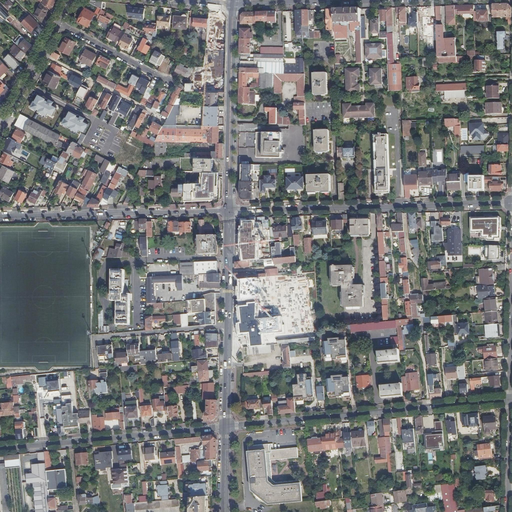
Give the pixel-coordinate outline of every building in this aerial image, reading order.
[(9,9),(14,5),(9,0),(8,0),(4,5),(9,9)] [(45,0),(44,3),(47,5),(46,7),(49,10),(50,11),(52,8),(53,8),(56,0),(45,0)] [(92,1),(88,2),(102,9),(103,10),(103,2),(92,1)] [(49,10),(46,7),(42,2),(35,15),(42,22),(49,10)] [(0,16),(1,17),(4,20),(4,21),(10,15),(0,5),(0,16)] [(501,5),(492,5),(493,18),(501,18),(501,19),(503,19),(503,18),(509,17),(509,25),(511,25),(511,8),(508,5),(501,5)] [(447,7),(447,26),(456,25),(455,15),(455,6),(452,6),(447,7)] [(464,6),(455,6),(455,15),(474,14),(474,12),(474,6),(464,6)] [(145,19),(146,9),(130,8),(130,18),(145,19)] [(89,26),(96,14),(86,9),(79,21),(89,26)] [(103,10),(102,9),(98,17),(100,18),(99,19),(105,22),(103,26),(107,28),(109,24),(112,18),(109,16),(108,18),(107,18),(108,16),(106,15),(105,16),(104,15),(106,11),(103,10)] [(346,10),(334,10),(335,38),(347,38),(347,23),(351,23),(351,30),(353,30),(353,31),(355,31),(355,27),(361,26),(361,17),(360,9),(346,10)] [(474,12),(474,14),(474,18),(479,18),(479,22),(484,22),(484,23),(486,23),(486,21),(489,21),(488,11),(474,12)] [(241,16),(241,24),(242,24),(249,24),(262,24),(262,22),(269,22),(269,24),(277,23),(277,12),(262,12),(244,13),(241,16)] [(413,18),(409,18),(410,30),(410,35),(414,34),(414,28),(418,28),(418,15),(418,12),(415,12),(415,14),(413,14),(413,18)] [(433,14),(418,15),(418,28),(418,29),(422,29),(422,24),(432,23),(432,25),(437,25),(437,21),(437,14),(433,15),(433,14)] [(22,23),(31,32),(39,24),(30,15),(22,23)] [(176,16),(175,28),(187,29),(188,17),(187,16),(185,15),(184,16),(183,17),(176,16)] [(164,17),(159,17),(158,24),(158,26),(170,28),(171,18),(166,18),(164,18),(164,17)] [(209,19),(191,18),(190,32),(195,32),(195,26),(197,26),(197,28),(199,31),(197,33),(200,36),(201,36),(203,38),(204,39),(207,40),(208,37),(209,26),(209,19)] [(207,90),(222,90),(224,20),(210,19),(207,90)] [(380,24),(380,19),(379,19),(376,19),(375,19),(375,21),(372,21),(372,34),(381,34),(380,33),(380,24)] [(158,26),(158,24),(153,23),(153,26),(146,25),(145,30),(147,31),(147,32),(150,33),(150,31),(153,32),(153,36),(156,37),(157,38),(158,26)] [(147,33),(143,31),(142,30),(131,25),(129,28),(145,37),(147,33)] [(443,26),(437,26),(438,49),(438,58),(439,58),(457,57),(456,39),(444,39),(443,26)] [(108,37),(113,40),(117,42),(123,32),(113,27),(108,37)] [(241,30),(241,40),(251,40),(252,40),(252,32),(251,32),(251,30),(249,30),(242,29),(241,30)] [(505,36),(507,36),(507,32),(498,32),(498,51),(505,51),(505,39),(505,36)] [(156,37),(153,36),(147,33),(145,37),(139,48),(147,53),(151,47),(146,44),(149,38),(154,41),(156,37)] [(125,34),(120,44),(129,49),(134,40),(127,36),(128,35),(125,34)] [(61,50),(70,55),(75,46),(73,45),(75,42),(68,38),(66,42),(65,41),(61,50)] [(27,52),(33,45),(25,39),(19,46),(27,52)] [(241,47),(241,54),(249,55),(251,55),(251,47),(252,47),(252,46),(251,46),(251,40),(241,40),(241,47)] [(189,55),(189,49),(177,42),(174,47),(175,47),(182,51),(189,55)] [(383,44),(366,44),(367,58),(383,58),(383,44)] [(395,65),(394,45),(388,45),(389,92),(402,91),(402,65),(398,65),(395,65)] [(175,47),(174,47),(171,46),(166,56),(170,58),(175,47)] [(6,51),(1,47),(0,48),(2,50),(0,52),(0,56),(4,60),(9,54),(6,51)] [(15,53),(14,52),(13,54),(20,60),(26,53),(19,47),(16,51),(16,52),(15,53)] [(91,66),(97,55),(87,50),(81,61),(91,66)] [(161,66),(166,56),(162,54),(156,50),(151,59),(158,63),(157,64),(161,66)] [(61,55),(54,52),(52,56),(59,60),(61,55)] [(112,61),(102,56),(99,60),(100,60),(99,62),(100,63),(101,61),(109,66),(112,61)] [(485,61),(485,56),(483,56),(476,57),(468,57),(468,60),(476,59),(476,61),(475,72),(486,73),(486,61),(485,61)] [(0,77),(0,78),(10,68),(0,58),(0,77)] [(193,70),(195,67),(189,67),(188,69),(184,67),(185,65),(179,62),(175,72),(189,78),(191,75),(192,73),(193,70)] [(54,64),(51,71),(62,77),(67,79),(69,76),(64,74),(63,73),(59,70),(61,67),(54,64)] [(96,65),(90,76),(95,79),(95,77),(94,77),(99,67),(96,65)] [(285,74),(305,75),(305,67),(284,67),(284,68),(285,74)] [(371,68),(371,71),(371,73),(371,80),(371,82),(371,85),(383,85),(382,67),(371,68)] [(346,69),(347,93),(359,92),(361,92),(361,84),(358,84),(358,81),(358,79),(358,77),(361,77),(360,68),(346,69)] [(62,77),(51,71),(46,79),(57,85),(62,77)] [(240,81),(240,88),(251,88),(253,88),(253,87),(248,86),(248,74),(240,73),(240,81)] [(136,86),(141,77),(134,74),(130,82),(131,83),(128,89),(119,85),(117,88),(116,88),(115,89),(130,96),(135,85),(136,86)] [(240,88),(240,104),(255,104),(256,93),(282,94),(282,81),(298,82),(299,97),(295,97),(295,110),(300,110),(301,126),(306,126),(305,75),(285,74),(275,74),(275,89),(260,89),(256,88),(254,89),(254,93),(250,93),(250,90),(251,90),(251,88),(240,88)] [(275,89),(275,74),(265,74),(260,74),(260,79),(260,86),(260,89),(275,89)] [(326,89),(327,94),(327,95),(328,95),(328,74),(326,74),(326,75),(316,75),(316,74),(314,74),(314,95),(316,95),(316,94),(323,94),(323,88),(325,88),(325,89),(326,89)] [(95,79),(98,80),(108,85),(110,81),(98,75),(95,79)] [(84,82),(73,76),(70,81),(71,82),(80,87),(84,82)] [(147,92),(150,87),(148,86),(151,82),(142,77),(136,89),(138,90),(140,87),(142,87),(143,84),(144,85),(141,92),(146,94),(147,92)] [(0,100),(2,102),(4,100),(2,98),(11,90),(8,87),(6,90),(3,87),(6,84),(0,78),(0,100)] [(411,89),(411,93),(420,92),(420,84),(419,84),(418,78),(407,79),(408,89),(411,89)] [(57,85),(46,79),(45,82),(56,88),(57,85)] [(92,86),(85,82),(82,89),(87,92),(88,90),(89,91),(92,86)] [(487,83),(487,99),(500,99),(500,83),(487,83)] [(182,92),(183,89),(177,86),(171,97),(173,98),(171,101),(168,106),(167,105),(162,114),(165,116),(167,113),(168,113),(166,117),(168,118),(175,105),(182,92)] [(166,93),(162,91),(160,95),(159,97),(154,106),(158,108),(166,93)] [(152,94),(150,93),(147,92),(146,94),(144,98),(149,100),(152,94)] [(218,106),(218,93),(206,92),(206,106),(218,106)] [(106,110),(113,96),(109,94),(105,101),(103,101),(100,106),(102,107),(105,108),(104,109),(106,110)] [(152,109),(154,106),(159,97),(152,94),(149,100),(144,98),(142,103),(147,105),(147,104),(148,104),(147,107),(152,109)] [(47,99),(39,95),(32,108),(37,111),(38,110),(40,111),(39,112),(47,116),(48,114),(53,116),(58,108),(53,105),(55,102),(50,99),(49,101),(46,100),(47,99)] [(116,109),(117,109),(123,98),(120,96),(118,95),(112,106),(112,107),(111,110),(115,112),(116,109)] [(94,110),(94,109),(99,100),(92,96),(87,106),(94,110)] [(128,115),(133,106),(124,102),(120,110),(128,115)] [(359,106),(360,118),(375,118),(375,103),(371,103),(370,104),(367,104),(367,106),(364,106),(362,106),(359,106)] [(502,103),(487,104),(487,114),(502,114),(502,103)] [(344,118),(360,118),(359,106),(356,107),(354,107),(352,107),(352,104),(348,104),(347,104),(343,104),(344,118)] [(181,105),(175,105),(168,118),(164,125),(177,125),(177,115),(181,115),(181,105)] [(219,126),(219,106),(218,106),(206,106),(205,126),(219,126)] [(137,125),(145,109),(140,107),(129,128),(134,130),(137,125)] [(148,111),(145,109),(137,125),(140,127),(148,111)] [(271,125),(291,125),(291,118),(282,118),(282,112),(277,112),(277,109),(266,109),(266,112),(271,112),(271,125)] [(79,116),(71,112),(64,125),(69,128),(70,127),(71,128),(71,129),(79,133),(80,131),(85,133),(90,125),(85,122),(87,119),(81,116),(80,118),(78,117),(79,116)] [(110,123),(113,125),(119,113),(116,112),(115,114),(110,123)] [(31,119),(22,114),(19,119),(16,125),(25,130),(31,119)] [(32,119),(31,119),(25,130),(60,148),(62,144),(58,142),(62,135),(32,119)] [(461,136),(461,135),(461,126),(458,126),(457,119),(446,120),(446,127),(455,127),(456,136),(461,136)] [(403,121),(404,142),(410,142),(410,137),(412,137),(412,126),(418,125),(418,121),(403,121)] [(159,135),(162,129),(164,126),(160,125),(161,124),(158,122),(157,123),(154,122),(150,130),(159,135)] [(469,141),(487,140),(487,133),(486,133),(485,123),(469,124),(469,141)] [(191,142),(219,143),(219,126),(205,126),(204,126),(204,130),(162,129),(159,135),(155,142),(167,142),(191,142)] [(18,129),(13,138),(22,143),(27,134),(18,129)] [(328,147),(328,151),(328,152),(330,152),(330,131),(328,131),(328,132),(317,132),(317,131),(315,131),(316,152),(318,152),(325,151),(324,146),(326,146),(326,147),(328,147)] [(257,133),(257,141),(282,141),(282,133),(257,133)] [(377,194),(391,193),(389,135),(382,135),(382,134),(380,134),(380,135),(375,135),(377,194)] [(499,146),(509,146),(509,135),(501,134),(501,141),(496,141),(496,144),(499,144),(499,146)] [(19,142),(9,137),(6,143),(5,146),(16,152),(18,149),(15,148),(19,142)] [(141,137),(140,139),(153,146),(155,143),(143,137),(142,137),(141,137)] [(282,141),(257,141),(257,158),(281,158),(282,141)] [(78,147),(79,144),(74,142),(68,153),(70,154),(73,155),(74,154),(78,147)] [(156,143),(155,157),(167,157),(167,142),(155,142),(156,143)] [(191,153),(191,158),(195,158),(213,158),(223,158),(224,149),(224,143),(219,143),(191,142),(191,147),(217,147),(217,151),(213,151),(213,153),(191,153)] [(85,150),(78,147),(74,154),(81,158),(83,153),(85,150)] [(355,148),(338,149),(339,158),(355,158),(355,148)] [(433,150),(432,163),(442,163),(442,150),(433,150)] [(70,154),(68,153),(65,151),(62,156),(58,163),(56,167),(65,171),(68,163),(66,162),(70,154)] [(9,165),(14,156),(6,152),(1,161),(4,162),(9,165)] [(419,173),(420,186),(434,185),(433,172),(427,172),(426,159),(428,159),(428,153),(426,153),(426,154),(419,154),(420,173),(419,173)] [(56,168),(56,167),(58,163),(49,158),(48,160),(47,163),(56,168)] [(181,158),(181,171),(186,171),(189,171),(195,171),(195,162),(195,158),(191,158),(181,158)] [(219,172),(223,172),(223,165),(223,158),(213,158),(213,165),(213,172),(219,172)] [(112,162),(107,159),(101,171),(106,174),(112,162)] [(112,162),(106,174),(101,182),(106,184),(111,175),(108,174),(114,163),(112,162)] [(10,183),(15,172),(3,165),(0,170),(0,177),(1,178),(3,179),(7,181),(10,183)] [(242,175),(242,183),(257,183),(259,183),(259,174),(258,174),(258,171),(261,171),(261,165),(242,165),(242,166),(242,175)] [(501,166),(490,166),(490,175),(502,176),(503,172),(501,172),(501,166)] [(448,184),(448,176),(447,170),(442,170),(442,172),(438,172),(438,170),(433,170),(433,172),(434,185),(439,185),(439,183),(443,182),(443,184),(448,184)] [(90,205),(92,200),(86,197),(97,174),(90,171),(79,193),(76,198),(90,205)] [(122,175),(117,172),(112,182),(111,183),(109,187),(114,190),(122,175)] [(213,172),(202,172),(201,182),(186,183),(186,195),(185,200),(214,199),(218,195),(219,172),(213,172)] [(138,175),(134,173),(128,184),(133,187),(139,176),(138,175)] [(331,175),(308,176),(309,192),(318,192),(318,193),(322,193),(322,192),(331,192),(331,175)] [(448,190),(461,190),(461,175),(448,176),(448,184),(448,190)] [(156,179),(155,179),(150,179),(150,188),(162,188),(162,178),(162,176),(156,176),(156,179)] [(405,176),(406,198),(410,198),(410,190),(418,189),(417,176),(405,176)] [(261,184),(261,193),(262,193),(267,193),(267,191),(266,189),(269,189),(277,188),(276,181),(272,181),(272,177),(265,177),(266,181),(261,181),(261,184)] [(304,177),(287,178),(288,190),(304,190),(304,177)] [(470,191),(484,191),(484,183),(484,178),(484,177),(470,177),(470,191)] [(501,180),(501,177),(484,178),(484,183),(491,183),(491,191),(501,191),(501,182),(493,182),(493,180),(501,180)] [(66,179),(63,178),(56,191),(63,194),(64,193),(65,191),(66,192),(69,185),(65,182),(66,179)] [(68,194),(75,197),(81,185),(74,181),(68,194)] [(33,192),(29,200),(36,204),(38,200),(41,195),(43,192),(47,183),(45,182),(39,194),(38,194),(38,195),(36,194),(37,193),(36,192),(35,194),(33,192)] [(186,195),(186,183),(180,183),(180,188),(173,188),(173,196),(182,196),(182,195),(186,195)] [(241,198),(243,200),(254,200),(254,190),(254,184),(257,184),(257,183),(242,183),(242,191),(241,198)] [(3,189),(0,195),(8,199),(7,200),(10,202),(15,193),(8,189),(9,187),(8,186),(5,185),(3,189)] [(97,200),(93,198),(92,200),(90,205),(89,206),(95,206),(100,206),(104,198),(109,188),(104,186),(97,200)] [(109,187),(109,188),(104,198),(109,200),(111,196),(115,198),(119,192),(114,190),(109,187)] [(28,194),(21,190),(16,199),(23,202),(28,194)] [(134,196),(129,194),(123,206),(125,206),(125,205),(127,205),(128,206),(129,205),(129,203),(130,203),(134,196)] [(405,232),(403,213),(398,213),(399,225),(396,225),(396,221),(392,221),(393,232),(403,232),(405,232)] [(417,221),(416,213),(409,213),(411,229),(417,229),(417,221)] [(443,219),(443,213),(440,213),(440,228),(443,229),(443,225),(451,225),(451,219),(443,219)] [(481,240),(502,240),(503,218),(500,216),(470,216),(470,235),(481,234),(481,240)] [(240,260),(258,260),(259,236),(256,236),(256,219),(242,219),(242,227),(240,227),(240,260)] [(295,221),(293,221),(293,230),(303,229),(302,225),(301,225),(300,219),(295,219),(295,221)] [(147,220),(140,220),(140,222),(138,222),(138,224),(137,224),(137,226),(136,226),(136,230),(147,230),(147,220)] [(370,220),(355,220),(356,236),(371,235),(370,220)] [(200,228),(199,228),(199,230),(200,230),(200,235),(213,235),(213,225),(204,225),(204,221),(200,221),(200,226),(200,228)] [(343,221),(340,221),(333,221),(333,231),(343,230),(343,231),(344,231),(343,221)] [(313,223),(313,236),(329,235),(329,222),(313,223)] [(178,223),(170,223),(170,232),(178,232),(178,223)] [(191,223),(181,224),(181,233),(191,232),(191,223)] [(286,225),(273,226),(274,238),(287,237),(286,225)] [(461,231),(449,231),(449,256),(462,256),(461,231)] [(217,255),(218,236),(200,236),(199,255),(217,255)] [(306,254),(314,253),(313,238),(305,239),(306,254)] [(413,258),(421,269),(418,240),(412,241),(412,244),(415,249),(412,251),(416,256),(413,258)] [(121,258),(125,244),(122,243),(122,245),(117,244),(117,246),(115,246),(115,248),(116,249),(116,250),(115,250),(114,254),(115,254),(114,258),(121,258)] [(283,258),(281,243),(275,243),(276,247),(272,247),(273,259),(274,259),(283,258)] [(501,246),(486,246),(485,260),(501,260),(501,246)] [(105,251),(99,249),(94,259),(106,259),(107,258),(106,257),(106,258),(106,257),(102,257),(105,251)] [(208,275),(218,275),(218,262),(180,263),(180,268),(167,268),(167,277),(183,276),(185,276),(208,275)] [(441,262),(429,263),(429,269),(434,269),(434,271),(438,270),(438,269),(442,268),(441,262)] [(353,266),(333,267),(334,286),(343,286),(344,308),(364,307),(364,286),(354,286),(353,266)] [(267,277),(276,276),(276,269),(269,270),(266,271),(266,274),(267,277)] [(481,286),(487,285),(494,285),(494,276),(495,276),(495,275),(494,275),(493,269),(485,270),(484,270),(479,270),(480,280),(481,280),(481,286)] [(124,271),(111,271),(112,302),(117,302),(117,325),(130,325),(130,295),(124,295),(124,271)] [(208,283),(200,282),(200,289),(220,289),(220,285),(221,274),(218,275),(208,275),(208,283)] [(167,277),(147,278),(147,305),(151,304),(156,304),(156,300),(155,300),(155,284),(177,283),(177,291),(183,291),(183,282),(183,281),(183,276),(167,277)] [(388,283),(388,277),(381,278),(382,300),(387,300),(389,299),(389,295),(387,295),(387,284),(388,283)] [(428,291),(447,289),(446,283),(435,284),(435,285),(429,286),(428,278),(422,278),(423,291),(428,291)] [(268,280),(240,283),(242,300),(269,298),(268,280)] [(480,299),(485,299),(489,299),(488,297),(496,297),(495,286),(487,287),(487,285),(481,286),(475,286),(476,294),(479,294),(480,299)] [(214,298),(214,294),(211,294),(203,297),(203,299),(202,299),(202,300),(201,300),(201,301),(187,302),(188,314),(201,313),(216,312),(216,305),(215,297),(214,298)] [(416,304),(424,303),(424,296),(411,297),(411,298),(412,312),(413,319),(419,319),(423,319),(423,316),(421,316),(420,314),(417,315),(417,313),(416,313),(416,304)] [(486,313),(497,312),(498,312),(496,298),(489,299),(485,299),(486,313)] [(264,345),(263,334),(284,332),(282,317),(258,319),(256,302),(249,303),(249,306),(236,307),(238,336),(248,335),(249,346),(264,345)] [(216,318),(216,312),(201,313),(201,317),(200,317),(198,320),(199,321),(200,322),(201,322),(213,321),(214,321),(216,320),(216,318)] [(487,326),(498,325),(497,312),(486,313),(487,326)] [(147,331),(153,331),(153,322),(155,322),(160,322),(166,321),(166,316),(147,317),(147,331)] [(453,321),(453,316),(433,318),(434,325),(436,324),(435,323),(446,322),(453,321)] [(454,325),(455,336),(470,335),(469,324),(459,325),(458,316),(453,316),(453,321),(454,324),(454,325)] [(399,345),(402,345),(402,343),(401,329),(400,329),(400,326),(413,325),(413,319),(408,320),(398,321),(396,321),(397,328),(398,337),(399,345)] [(351,325),(351,333),(397,328),(396,321),(383,322),(351,325)] [(487,338),(499,337),(498,325),(487,326),(486,326),(487,338)] [(219,341),(219,335),(217,335),(216,330),(208,331),(208,335),(208,341),(210,341),(218,342),(219,341)] [(171,334),(174,362),(180,362),(177,334),(171,334)] [(347,360),(346,341),(345,341),(339,341),(339,339),(339,338),(328,339),(328,342),(323,342),(325,359),(333,358),(333,360),(341,359),(341,361),(347,360)] [(128,353),(129,356),(141,355),(140,350),(140,344),(128,345),(128,353)] [(290,352),(289,344),(282,345),(284,370),(292,370),(291,357),(295,357),(294,352),(290,352)] [(271,345),(247,348),(248,355),(271,353),(271,351),(275,350),(274,345),(271,345)] [(488,347),(479,348),(480,353),(485,352),(485,359),(498,358),(497,347),(493,347),(493,345),(488,345),(488,347)] [(113,346),(98,347),(99,356),(105,355),(106,357),(106,360),(114,359),(113,354),(113,346)] [(146,365),(148,365),(149,365),(153,364),(152,360),(157,360),(156,348),(140,350),(141,355),(141,356),(145,355),(146,361),(146,365)] [(158,349),(159,363),(162,363),(168,363),(168,360),(172,360),(172,355),(163,355),(162,349),(158,349)] [(198,352),(198,350),(196,350),(192,351),(193,360),(208,359),(208,354),(203,355),(203,351),(198,352)] [(400,362),(399,351),(399,350),(378,352),(379,364),(400,362)] [(114,361),(114,364),(129,363),(129,356),(128,353),(113,354),(114,359),(114,361)] [(426,353),(428,366),(437,365),(436,355),(430,355),(429,353),(426,353)] [(498,359),(487,360),(488,370),(497,370),(497,365),(498,364),(498,359)] [(193,373),(209,371),(208,362),(199,362),(200,367),(197,367),(192,367),(193,373)] [(214,376),(214,371),(209,371),(193,373),(192,373),(192,375),(197,375),(198,377),(200,377),(201,382),(210,381),(209,378),(213,378),(214,376)] [(402,378),(402,384),(403,393),(408,393),(408,391),(414,390),(414,391),(419,390),(418,373),(406,374),(406,377),(402,378)] [(12,377),(13,386),(17,386),(17,384),(24,384),(24,381),(34,379),(34,382),(36,382),(35,375),(12,377)] [(295,398),(295,402),(304,401),(304,399),(308,399),(308,398),(314,397),(312,377),(307,378),(306,375),(298,375),(299,385),(294,386),(295,398)] [(344,398),(351,398),(349,378),(343,379),(342,376),(332,377),(332,379),(327,380),(328,396),(336,395),(336,397),(344,396),(344,398)] [(359,388),(372,387),(371,376),(358,377),(359,388)] [(501,385),(500,376),(490,377),(491,386),(501,385)] [(47,378),(39,378),(40,388),(48,388),(47,378)] [(99,381),(90,382),(91,389),(102,388),(101,383),(99,383),(99,381)] [(214,401),(215,384),(204,385),(204,401),(209,401),(214,401)] [(382,398),(403,396),(403,393),(402,384),(381,386),(382,398)] [(460,385),(461,393),(468,393),(468,384),(460,385)] [(430,390),(431,400),(437,400),(442,399),(442,389),(433,390),(433,388),(435,387),(435,385),(434,386),(429,386),(430,390)] [(190,393),(190,392),(190,387),(175,389),(175,394),(174,394),(174,395),(180,394),(181,396),(184,395),(184,394),(190,393)] [(317,388),(318,402),(325,401),(324,387),(317,388)] [(139,391),(141,407),(142,407),(143,417),(153,416),(152,406),(151,406),(149,406),(146,407),(143,407),(143,405),(141,391),(139,391)] [(125,430),(130,429),(129,420),(128,420),(128,419),(139,418),(137,401),(126,402),(126,393),(125,393),(122,393),(123,401),(123,411),(125,430)] [(155,412),(166,411),(166,407),(165,396),(165,393),(161,393),(162,402),(160,402),(160,400),(154,400),(155,412)] [(18,398),(14,398),(14,401),(15,409),(15,414),(20,414),(25,413),(25,410),(25,409),(20,410),(19,403),(16,404),(16,402),(19,402),(18,398)] [(279,407),(279,415),(283,414),(296,413),(295,402),(295,398),(288,399),(288,401),(279,402),(280,407),(279,407)] [(250,409),(260,408),(259,400),(258,399),(255,399),(255,401),(249,402),(250,409)] [(15,409),(14,401),(12,401),(12,403),(3,404),(3,410),(15,409)] [(218,410),(218,401),(214,401),(209,401),(209,408),(205,408),(205,411),(208,411),(208,414),(206,415),(206,422),(213,421),(218,416),(218,410)] [(269,408),(270,416),(274,415),(272,401),(264,402),(264,408),(269,408)] [(166,411),(167,416),(170,415),(170,418),(179,417),(178,407),(169,408),(169,411),(166,411)] [(108,421),(121,420),(120,411),(120,409),(112,410),(113,414),(107,414),(108,421)] [(88,425),(92,425),(91,414),(91,411),(78,412),(79,424),(88,423),(88,425)] [(469,427),(480,426),(479,414),(463,416),(464,428),(469,427)] [(100,432),(106,431),(105,428),(105,421),(104,418),(97,419),(96,415),(93,416),(95,432),(100,432)] [(416,417),(419,444),(425,443),(422,416),(416,417)] [(484,417),(485,434),(489,434),(489,430),(497,429),(496,416),(484,417)] [(376,463),(388,462),(387,452),(385,435),(385,432),(384,420),(380,420),(381,438),(382,448),(381,448),(382,458),(376,459),(376,463)] [(442,421),(435,421),(436,433),(425,434),(426,450),(444,448),(442,421)] [(451,421),(447,421),(449,435),(453,434),(453,436),(458,435),(456,422),(451,422),(451,421)] [(338,446),(338,449),(346,448),(345,439),(342,439),(341,430),(336,431),(337,434),(338,446)] [(352,442),(353,445),(361,445),(362,447),(367,446),(365,432),(352,433),(352,442)] [(322,439),(323,450),(331,449),(331,447),(338,446),(337,434),(330,435),(330,434),(326,434),(326,439),(322,439)] [(212,436),(203,437),(203,440),(204,440),(204,445),(208,446),(208,447),(207,447),(207,448),(205,448),(205,449),(207,449),(207,451),(201,451),(199,450),(192,450),(192,463),(209,461),(213,461),(217,460),(217,450),(217,441),(215,439),(212,436)] [(309,452),(324,451),(323,450),(322,439),(308,440),(309,452)] [(300,501),(299,480),(274,483),(270,480),(269,461),(296,458),(296,448),(269,450),(269,444),(246,447),(249,489),(258,498),(266,505),(300,501)] [(491,444),(478,446),(478,451),(475,451),(476,457),(479,456),(480,460),(491,458),(491,455),(492,454),(491,444)] [(156,448),(144,449),(145,461),(157,460),(156,448)] [(118,450),(119,461),(133,459),(132,449),(118,450)] [(94,453),(95,470),(100,469),(100,471),(106,471),(106,469),(113,468),(112,459),(113,459),(113,451),(94,453)] [(45,452),(37,453),(39,464),(36,465),(36,466),(33,468),(32,468),(33,474),(27,474),(27,476),(26,476),(27,483),(28,483),(28,484),(33,483),(35,511),(50,511),(49,496),(48,490),(47,470),(45,452)] [(176,452),(160,454),(161,464),(177,463),(176,452)] [(86,453),(76,454),(76,465),(87,464),(86,453)] [(213,467),(213,461),(209,461),(209,463),(199,464),(200,478),(212,476),(213,476),(213,472),(210,472),(210,467),(213,467)] [(10,511),(5,463),(0,463),(0,473),(3,511),(10,511)] [(119,488),(122,488),(122,487),(120,466),(120,465),(116,465),(116,466),(116,471),(114,471),(115,485),(119,484),(119,488)] [(120,466),(122,487),(129,487),(127,465),(120,466)] [(477,479),(477,481),(487,479),(486,475),(486,472),(488,472),(487,466),(475,467),(476,470),(476,473),(472,473),(473,478),(477,477),(477,479)] [(66,469),(47,470),(48,490),(68,489),(66,469)] [(406,471),(408,490),(423,488),(422,483),(413,485),(412,475),(409,475),(409,471),(406,471)] [(405,472),(397,472),(397,481),(406,481),(405,472)] [(212,476),(200,478),(200,481),(196,482),(189,483),(189,487),(188,487),(188,491),(194,491),(194,493),(212,492),(212,476)] [(168,481),(163,481),(161,481),(161,485),(157,485),(158,497),(162,497),(163,501),(169,500),(169,497),(170,496),(169,484),(168,484),(168,481)] [(442,486),(444,500),(444,501),(445,511),(465,511),(465,510),(458,511),(455,490),(455,484),(442,486)] [(442,485),(434,486),(436,494),(426,496),(427,502),(444,500),(442,486),(442,485)] [(495,491),(486,492),(486,499),(488,499),(488,502),(495,502),(495,497),(495,491)] [(376,494),(372,495),(374,507),(382,506),(384,506),(382,493),(376,494)] [(403,494),(395,495),(396,502),(404,501),(403,494)] [(88,505),(93,504),(93,499),(87,500),(87,498),(85,498),(83,498),(83,495),(78,495),(79,506),(87,505),(88,505)] [(207,511),(208,497),(194,498),(192,498),(191,511),(207,511)] [(127,511),(134,511),(135,511),(159,509),(180,507),(179,500),(169,500),(163,501),(149,502),(140,503),(133,504),(127,505),(127,511)] [(428,507),(428,503),(413,505),(414,510),(409,510),(409,511),(437,511),(436,506),(428,507)]
